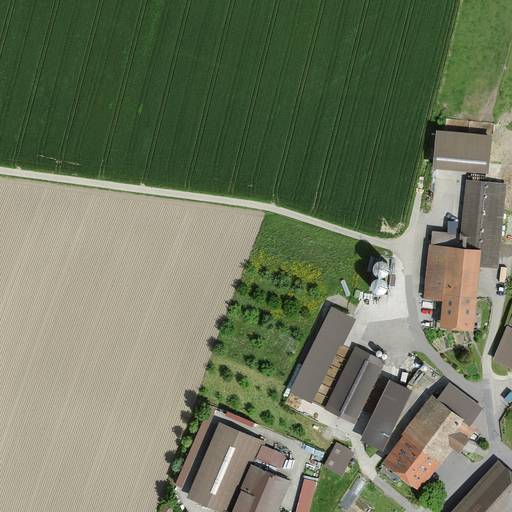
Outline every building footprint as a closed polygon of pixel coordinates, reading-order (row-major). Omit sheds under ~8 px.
[(485,174),(487,137),(434,133),(432,171),(485,174)] [(497,269),(506,185),(465,181),(459,235),(430,232),(423,300),(441,302),(438,329),(470,332),(477,267),(497,269)] [(380,278),(384,277),(387,275),(389,271),(388,267),(386,264),(382,262),(378,263),(375,265),(373,269),(374,273),(376,276),(380,278)] [(378,295),(382,294),(385,292),(387,288),(387,284),(384,281),(380,279),(376,280),(373,282),(372,286),(372,290),(374,293),(378,295)] [(355,424),(385,361),(355,347),(354,350),(342,345),(354,319),(330,308),(289,395),(310,405),(311,402),(326,409),(325,410),(355,424)] [(511,364),(511,329),(507,327),(492,360),(510,368),(511,364)] [(383,451),(412,390),(390,379),(360,440),(383,451)] [(481,407),(447,383),(434,401),(429,397),(378,466),(415,493),(438,463),(441,465),(453,450),(457,453),(475,428),(469,423),(481,407)] [(184,498),(216,511),(276,511),(290,482),(253,465),(263,442),(218,422),(184,498)] [(349,450),(335,444),(323,468),(337,475),(349,450)] [(449,511),(511,511),(511,475),(496,461),(449,511)] [(308,511),(316,483),(303,480),(294,511),(308,511)] [(172,511),(175,507),(165,503),(161,511),(172,511)]
